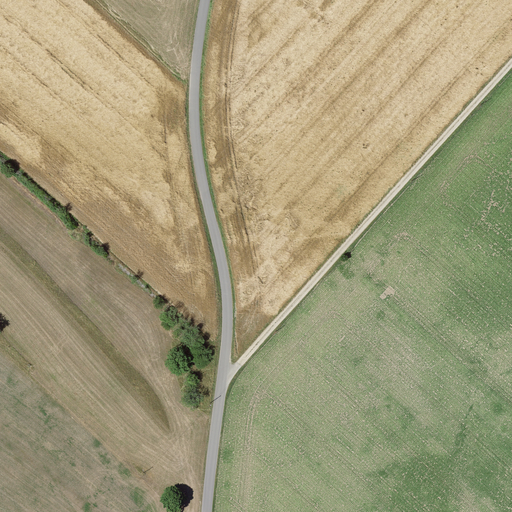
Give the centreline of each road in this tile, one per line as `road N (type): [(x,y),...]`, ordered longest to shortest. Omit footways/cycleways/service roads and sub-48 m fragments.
road 1 (unclassified): [(205,0),(194,125),(227,293),(206,511)]
road 2 (track): [(222,383),(511,62)]
